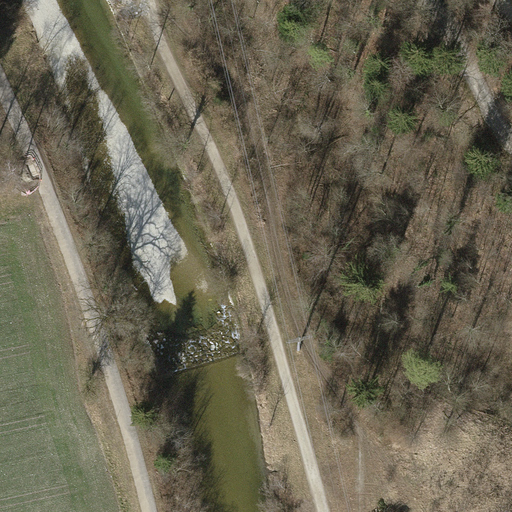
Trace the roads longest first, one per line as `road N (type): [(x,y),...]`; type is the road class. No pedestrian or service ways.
road 1 (track): [(0,79),(121,401),(148,511)]
road 2 (track): [(511,141),(431,0)]
